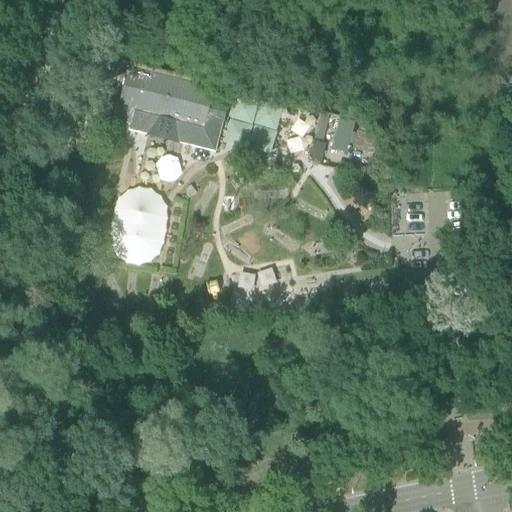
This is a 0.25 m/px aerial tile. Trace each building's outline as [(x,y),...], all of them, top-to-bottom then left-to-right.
[(120,62),(101,115),(103,116),(108,117),(107,119),(131,125),(129,131),(213,153),(228,96),(213,93),(214,88),(215,86),(120,62)] [(328,139),(329,119),(316,119),(316,139),(328,139)] [(341,119),(332,148),(352,154),(361,126),(341,119)] [(312,143),(308,162),(310,163),(314,165),(315,166),(319,168),(325,146),(322,146),(320,145),(316,144),(314,144),(312,143)] [(114,261),(157,269),(169,198),(126,191),(114,261)] [(294,312),(292,265),(256,267),(256,285),(258,285),(259,313),(294,312)]
